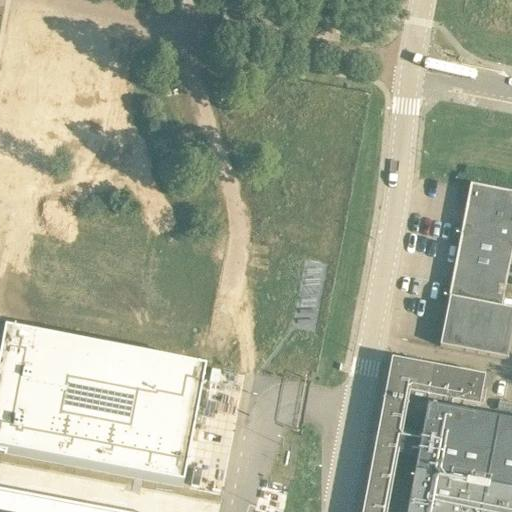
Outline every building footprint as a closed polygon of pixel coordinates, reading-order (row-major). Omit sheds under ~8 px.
[(443,350),(509,362),(511,344),(511,312),(502,310),(511,255),(511,196),(470,188),(450,300),(452,301),(443,350)] [(0,363),(0,454),(183,489),(205,372),(5,335),(0,363)] [(361,511),(388,511),(410,397),(478,409),(483,379),(389,362),(361,511)] [(511,511),(511,427),(427,411),(408,511),(511,511)] [(0,511),(89,511),(0,495),(0,511)]
